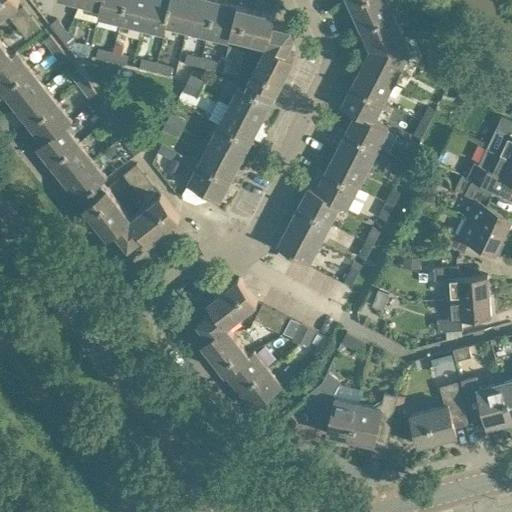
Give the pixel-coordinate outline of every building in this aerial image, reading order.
[(0,38),(0,16),(20,1),(18,0),(0,0),(0,63),(12,54),(0,38)] [(101,9),(103,0),(80,0),(80,3),(100,8),(101,9)] [(120,21),(125,0),(103,0),(101,9),(100,8),(98,16),(120,21)] [(142,27),(148,0),(125,0),(120,21),(142,27)] [(165,24),(171,0),(148,0),(142,27),(164,32),(166,25),(165,24)] [(187,30),(194,0),(171,0),(165,24),(166,25),(187,30)] [(207,35),(216,0),(194,0),(187,30),(207,35)] [(230,34),(238,5),(217,0),(216,0),(207,35),(230,40),(232,34),(230,34)] [(394,14),(387,0),(369,0),(352,8),(361,29),(394,14)] [(420,11),(434,5),(431,0),(423,0),(416,3),(420,11)] [(40,27),(23,5),(9,16),(27,38),(40,27)] [(276,14),(238,5),(230,34),(232,34),(268,43),(250,78),(277,92),(295,57),(287,52),(295,37),(291,28),(274,24),(276,14)] [(404,35),(394,14),(361,29),(371,49),(404,35)] [(60,36),(67,31),(57,18),(50,24),(60,36)] [(76,43),(67,31),(60,36),(70,49),(76,43)] [(60,46),(50,34),(43,39),(53,52),(60,46)] [(410,50),(404,35),(371,49),(363,65),(394,81),(410,50)] [(229,44),(222,71),(239,75),(246,48),(229,44)] [(70,59),(60,46),(53,52),(63,64),(70,59)] [(112,60),(114,51),(98,47),(96,56),(112,60)] [(0,87),(2,90),(30,67),(17,50),(12,54),(0,63),(0,87)] [(129,55),(114,51),(112,60),(127,64),(129,55)] [(201,65),(203,57),(187,53),(185,62),(201,65)] [(218,61),(203,57),(201,65),(216,69),(218,61)] [(155,70),(157,62),(142,58),(139,67),(155,70)] [(173,66),(157,62),(155,70),(171,74),(173,66)] [(384,101),(394,81),(363,65),(353,84),(384,101)] [(44,85),(30,67),(2,90),(16,107),(44,85)] [(87,80),(77,68),(70,73),(80,85),(87,80)] [(205,81),(191,73),(187,81),(201,88),(205,81)] [(97,92),(87,80),(80,85),(90,98),(97,92)] [(197,96),(201,88),(187,81),(183,89),(197,96)] [(240,84),(230,103),(229,104),(262,121),(272,101),(240,84)] [(374,119),(384,101),(353,84),(342,105),(356,112),(356,111),(374,120),(374,119)] [(58,102),(44,85),(16,107),(30,124),(58,102)] [(262,121),(229,104),(230,103),(217,97),(207,117),(219,123),(219,124),(251,140),(262,121)] [(114,114),(104,101),(97,107),(107,119),(114,114)] [(73,120),(58,102),(30,124),(43,141),(44,142),(66,124),(66,125),(73,120)] [(428,124),(435,109),(427,105),(420,119),(428,124)] [(389,127),(374,119),(374,120),(356,111),(356,112),(346,130),(378,147),(389,127)] [(185,120),(171,112),(167,120),(181,127),(185,120)] [(124,126),(114,114),(107,119),(117,132),(124,126)] [(511,121),(502,117),(497,127),(488,147),(511,158),(511,121)] [(421,138),(428,124),(420,119),(413,134),(421,138)] [(177,135),(181,127),(167,120),(163,128),(177,135)] [(51,163),(79,141),(66,125),(66,124),(44,142),(43,141),(37,146),(51,163)] [(251,140),(219,124),(209,143),(241,160),(251,140)] [(368,167),(378,147),(346,130),(336,150),(368,167)] [(142,149),(131,135),(124,141),(135,154),(142,149)] [(65,181),(93,158),(79,141),(51,163),(65,181)] [(176,150),(162,143),(158,151),(172,158),(176,150)] [(209,143),(199,162),(199,163),(231,179),(241,160),(209,143)] [(413,165),(420,151),(413,147),(406,161),(413,165)] [(475,161),(468,176),(473,179),(496,191),(511,197),(511,158),(488,147),(480,164),(475,161)] [(368,167),(336,150),(326,169),(358,186),(368,167)] [(231,179),(199,163),(199,162),(188,157),(178,177),(188,182),(188,183),(220,200),(231,179)] [(107,176),(93,158),(65,181),(79,199),(107,176)] [(406,179),(413,165),(406,161),(398,175),(406,179)] [(137,163),(124,173),(141,195),(154,184),(137,163)] [(347,207),(358,186),(326,169),(316,189),(315,190),(340,203),(340,204),(347,207)] [(466,193),(477,198),(467,218),(504,235),(511,218),(511,215),(487,203),(492,193),(471,183),(473,179),(463,174),(456,188),(466,192),(466,193)] [(330,222),(340,204),(340,203),(315,190),(316,189),(309,185),(298,205),(330,222)] [(149,242),(180,217),(161,194),(132,217),(108,186),(84,205),(109,236),(116,231),(129,246),(143,235),(149,242)] [(393,205),(400,191),(392,187),(385,200),(393,205)] [(386,219),(393,205),(385,200),(378,215),(386,219)] [(320,242),(330,222),(298,205),(288,225),(320,242)] [(504,235),(467,218),(459,235),(448,230),(443,241),(464,252),(469,241),(495,254),(504,235)] [(309,262),(320,242),(288,225),(277,245),(309,262)] [(373,244),(380,230),(372,226),(365,240),(373,244)] [(365,258),(373,244),(365,240),(357,254),(365,258)] [(401,266),(419,268),(421,257),(402,255),(401,266)] [(436,278),(448,277),(449,299),(490,296),(488,274),(459,276),(458,265),(435,267),(436,278)] [(352,284),(359,270),(352,266),(344,280),(352,284)] [(250,353),(227,324),(258,300),(239,276),(208,301),(214,308),(198,321),(209,335),(202,341),(226,372),(250,353)] [(383,308),(389,293),(377,288),(371,304),(383,308)] [(491,316),(490,296),(449,299),(451,318),(438,319),(439,331),(463,329),(462,318),(491,316)] [(286,315),(262,302),(254,317),(278,330),(286,315)] [(300,340),(308,326),(300,322),(293,336),(300,340)] [(308,344),(315,330),(308,326),(300,340),(308,344)] [(360,351),(366,340),(348,331),(342,342),(360,351)] [(472,356),(469,345),(455,349),(457,359),(472,356)] [(240,389),(268,367),(255,349),(250,353),(226,372),(240,389)] [(282,384),(268,367),(240,389),(254,407),(282,384)] [(511,420),(501,381),(480,387),(477,376),(461,380),(472,422),(485,419),(487,427),(511,420)] [(511,378),(501,381),(511,420),(511,419),(511,378)] [(350,438),(359,401),(335,395),(323,380),(302,396),(322,421),(329,423),(327,433),(350,438)] [(445,405),(411,414),(419,445),(456,435),(454,427),(467,424),(456,381),(441,385),(445,405)] [(387,441),(398,394),(386,391),(383,401),(377,405),(359,401),(350,438),(374,443),(376,434),(387,437),(386,441),(387,441)]
